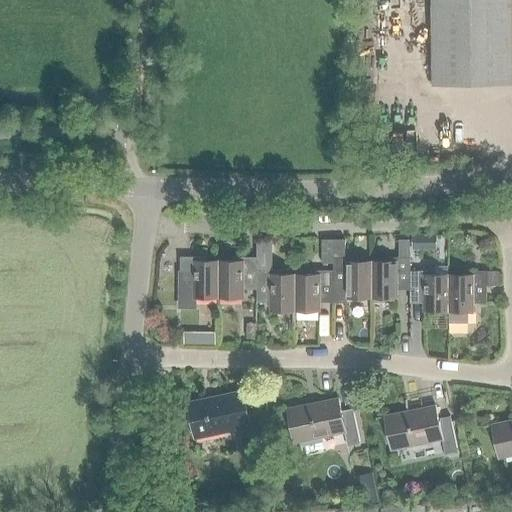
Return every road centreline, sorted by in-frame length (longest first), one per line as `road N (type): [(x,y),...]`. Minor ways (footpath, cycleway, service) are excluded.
road 1 (residential): [(511,379),(372,362),(130,357)]
road 2 (residential): [(145,224),(304,230),(509,219)]
road 3 (secondary): [(148,188),(381,190),(511,178)]
road 4 (unclassified): [(130,357),(104,511)]
road 5 (secondary): [(0,180),(148,188)]
road 6 (unclassified): [(145,224),(130,357)]
road 7 (track): [(143,0),(132,122)]
